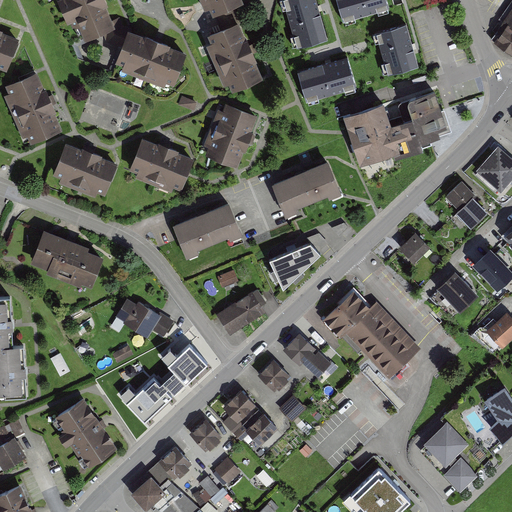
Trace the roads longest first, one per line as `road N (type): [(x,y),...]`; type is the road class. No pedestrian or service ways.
road 1 (tertiary): [(234,367),(492,120)]
road 2 (residential): [(0,188),(140,249),(234,367)]
road 3 (tertiary): [(101,492),(234,367)]
road 4 (residential): [(403,315),(511,205)]
